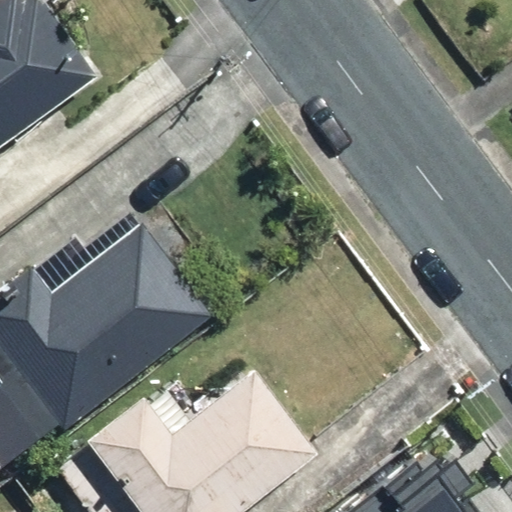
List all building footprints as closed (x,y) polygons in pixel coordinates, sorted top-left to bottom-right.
[(0,0),(0,140),(90,76),(44,8),(52,2),(50,0),(0,0)] [(27,269),(0,292),(0,370),(51,435),(205,313),(135,224),(46,293),(27,269)] [(141,390),(77,436),(131,511),(241,511),(312,461),(245,367),(193,405),(175,380),(148,399),(141,390)] [(0,463),(37,433),(0,386),(0,463)] [(460,511),(410,445),(321,511),(460,511)]
